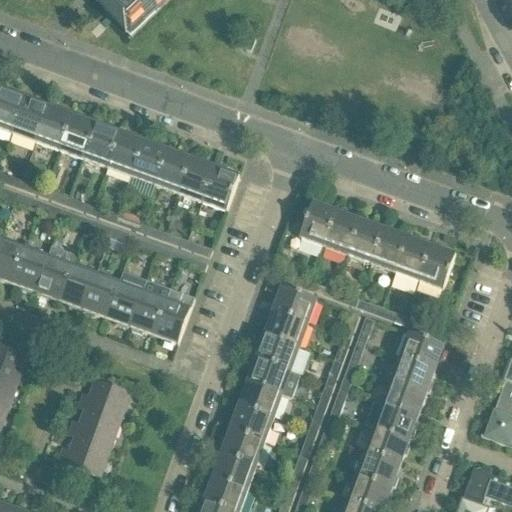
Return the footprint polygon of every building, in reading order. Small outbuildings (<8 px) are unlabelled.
[(173,0),(94,0),(92,2),(129,42),(173,0)] [(241,38),(237,50),(250,55),(255,42),(241,38)] [(0,134),(12,139),(25,103),(1,95),(0,96),(0,134)] [(36,147),(49,112),(25,103),(12,139),(36,147)] [(60,156),(73,121),(49,112),(36,147),(60,156)] [(97,129),(73,121),(60,156),(84,164),(97,129)] [(97,129),(84,164),(109,173),(121,138),(97,129)] [(131,181),(144,146),(121,138),(109,173),(131,181)] [(155,190),(167,154),(144,146),(131,181),(155,190)] [(180,199),(192,163),(167,154),(155,190),(180,199)] [(203,207),(216,172),(192,163),(180,199),(203,207)] [(216,172),(203,207),(228,216),(240,181),(216,172)] [(0,185),(20,192),(23,184),(0,176),(0,185)] [(47,193),(23,184),(20,192),(44,201),(47,193)] [(0,201),(15,206),(18,198),(0,191),(0,201)] [(67,209),(70,201),(47,193),(44,201),(67,209)] [(39,215),(42,207),(18,198),(15,206),(39,215)] [(92,219),(95,211),(70,201),(67,209),(92,219)] [(312,206),(312,207),(299,242),(324,251),(337,215),(312,206)] [(62,224),(64,215),(42,207),(39,215),(62,224)] [(95,211),(92,219),(115,227),(118,219),(95,211)] [(64,215),(62,224),(87,233),(90,225),(64,215)] [(348,260),(361,224),(337,215),(324,251),(348,260)] [(118,219),(115,227),(138,236),(141,228),(118,219)] [(372,268),(385,233),(361,224),(348,260),(372,268)] [(90,225),(87,233),(110,241),(113,233),(90,225)] [(163,245),(166,236),(141,228),(138,236),(163,245)] [(136,242),(113,233),(110,241),(133,250),(136,243),(136,242)] [(396,277),(409,242),(385,233),(372,268),(396,277)] [(187,253),(190,245),(166,236),(163,245),(187,253)] [(136,242),(136,243),(133,250),(157,259),(160,250),(136,242)] [(432,251),(409,242),(396,277),(419,286),(432,251)] [(211,262),(214,254),(190,245),(187,253),(211,262)] [(0,246),(0,247),(0,285),(12,290),(25,255),(0,246)] [(48,263),(35,298),(60,307),(73,272),(72,272),(77,259),(52,250),(48,263)] [(181,267),(184,259),(160,250),(157,259),(181,267)] [(442,294),(455,259),(432,251),(419,286),(442,294)] [(25,255),(12,290),(35,298),(48,263),(25,255)] [(206,276),(208,268),(184,259),(181,267),(206,276)] [(73,272),(60,307),(83,315),(95,282),(96,280),(95,280),(73,272)] [(308,294),(311,286),(286,277),(283,285),(308,294)] [(120,289),(107,324),(131,333),(144,297),(148,286),(123,278),(120,289)] [(95,282),(83,315),(95,320),(107,324),(120,289),(96,280),(95,282)] [(144,297),(131,333),(155,341),(171,295),(148,286),(144,297)] [(311,286),(308,294),(333,303),(336,295),(311,286)] [(274,315),(309,328),(317,304),(282,292),(274,315)] [(171,295),(155,341),(179,350),(192,315),(196,303),(171,295)] [(336,295),(333,303),(356,312),(359,303),(336,295)] [(359,303),(356,312),(380,320),(383,312),(359,303)] [(383,312),(380,320),(403,329),(406,321),(383,312)] [(266,338),(300,351),(309,328),(274,315),(266,338)] [(360,320),(351,316),(342,340),(351,343),(360,320)] [(406,321),(403,329),(420,335),(424,327),(406,321)] [(376,325),(367,322),(358,346),(367,349),(376,325)] [(257,363),(292,375),(300,351),(266,338),(257,363)] [(400,361),(436,374),(444,351),(409,338),(400,361)] [(351,343),(342,340),(333,363),(343,367),(351,343)] [(367,349),(358,346),(349,369),(359,372),(367,349)] [(0,383),(17,389),(27,362),(0,352),(0,383)] [(436,374),(400,361),(392,385),(427,398),(436,374)] [(248,387),(283,399),(292,402),(301,378),(292,375),(257,363),(248,387)] [(343,367),(333,363),(325,387),(334,390),(343,367)] [(359,372),(349,369),(341,393),(350,396),(359,372)] [(0,414),(7,417),(17,389),(0,383),(0,414)] [(427,398),(392,385),(383,408),(419,421),(427,398)] [(80,411),(88,414),(121,427),(131,400),(97,387),(92,401),(85,398),(80,411)] [(240,410),(275,423),(283,399),(248,387),(240,410)] [(334,390),(325,387),(316,411),(325,414),(334,390)] [(511,388),(509,387),(499,415),(494,414),(484,442),(511,452),(511,449),(511,388)] [(350,396),(341,393),(332,417),(341,420),(350,396)] [(365,430),(374,433),(374,432),(410,445),(419,421),(383,408),(383,410),(374,406),(365,430)] [(231,435),(266,448),(275,423),(240,410),(231,435)] [(325,414),(316,411),(307,434),(316,438),(325,414)] [(75,426),(70,439),(78,442),(110,454),(121,427),(88,414),(83,428),(75,426)] [(341,420),(332,417),(323,440),(333,443),(341,420)] [(374,432),(374,433),(366,455),(402,468),(410,445),(374,432)] [(316,438),(307,434),(298,459),(307,462),(316,438)] [(222,459),(257,472),(266,448),(231,435),(222,459)] [(333,443),(323,440),(314,465),(324,468),(333,443)] [(66,452),(61,467),(100,482),(110,454),(78,442),(73,455),(66,452)] [(402,468),(366,455),(357,481),(392,493),(402,468)] [(257,472),(222,459),(214,483),(249,495),(257,472)] [(298,459),(292,476),(289,483),(298,487),(301,479),(307,462),(298,459)] [(314,465),(305,489),(315,492),(324,468),(314,465)] [(457,511),(483,511),(483,510),(486,503),(511,511),(511,487),(477,475),(466,504),(462,502),(457,511)] [(357,481),(354,489),(348,504),(369,511),(385,511),(392,493),(357,481)] [(214,483),(212,489),(205,507),(218,511),(242,511),(249,495),(214,483)] [(289,483),(287,489),(281,507),(290,510),(298,487),(289,483)] [(307,511),(315,492),(305,489),(296,511),(307,511)]
